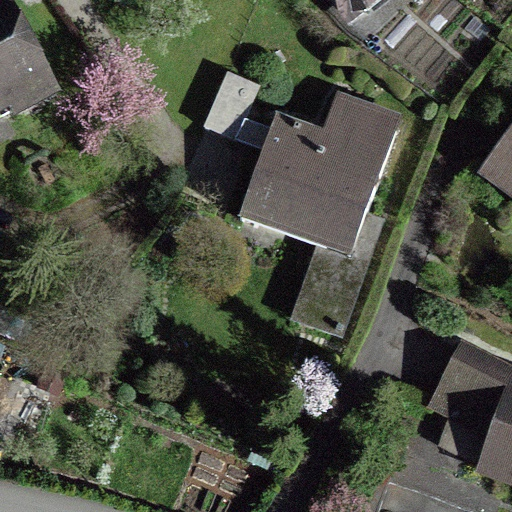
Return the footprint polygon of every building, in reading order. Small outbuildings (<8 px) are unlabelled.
[(327,0),(351,29),(387,0),(327,0)] [(72,110),(18,11),(0,20),(0,134),(21,123),(27,134),(72,110)] [(360,268),(407,134),(340,111),(326,149),(287,136),(254,231),(360,268)] [(511,164),(495,187),(511,200),(511,164)] [(511,497),(511,385),(467,359),(440,416),(504,450),(490,490),(511,497)]
